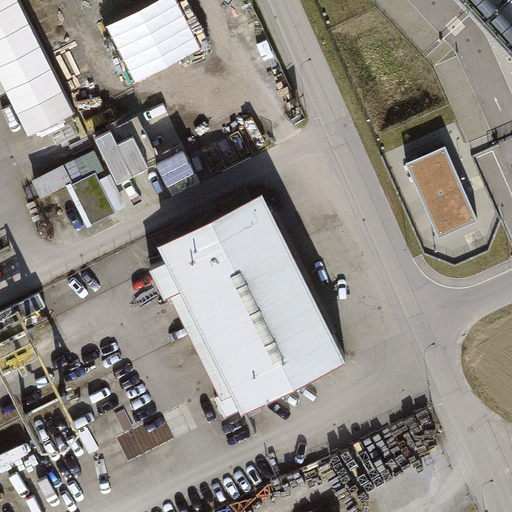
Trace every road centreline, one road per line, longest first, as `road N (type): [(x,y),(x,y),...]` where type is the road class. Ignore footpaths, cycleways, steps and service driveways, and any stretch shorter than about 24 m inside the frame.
road 1 (unknown): [(143,325),(200,450),(429,328)]
road 2 (residential): [(340,127),(0,296)]
road 3 (residential): [(340,127),(484,456)]
road 4 (residential): [(284,0),(340,127)]
